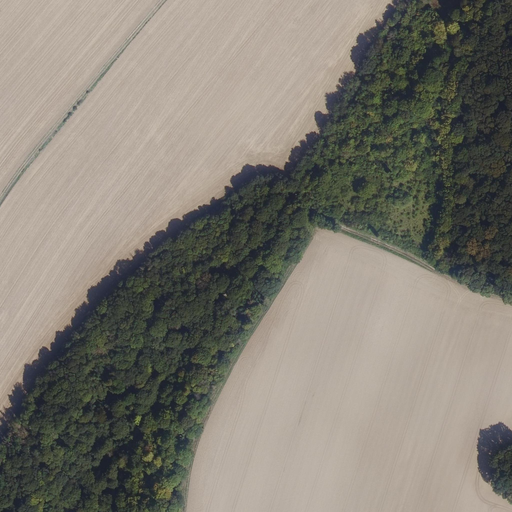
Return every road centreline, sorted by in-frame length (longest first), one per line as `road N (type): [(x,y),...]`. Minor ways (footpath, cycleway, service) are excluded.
road 1 (track): [(126,511),(135,443),(183,324),(269,223),(287,180)]
road 2 (track): [(511,298),(311,213),(287,180)]
road 3 (track): [(0,199),(163,0)]
road 4 (track): [(287,180),(409,0)]
